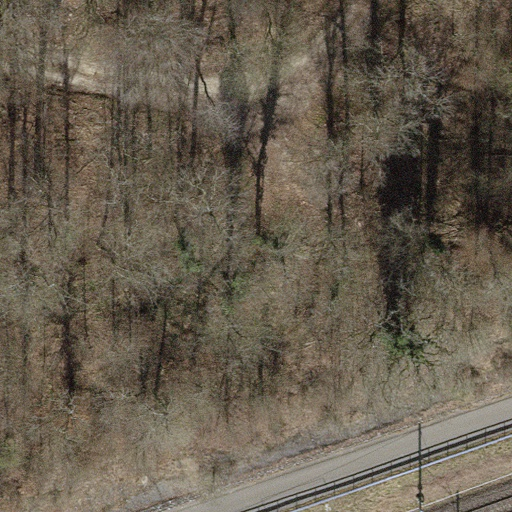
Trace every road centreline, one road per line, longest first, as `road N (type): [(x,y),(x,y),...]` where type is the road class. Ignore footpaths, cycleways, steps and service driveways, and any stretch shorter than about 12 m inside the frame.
road 1 (track): [(0,58),(199,93),(337,52),(369,0)]
road 2 (track): [(511,414),(233,511)]
